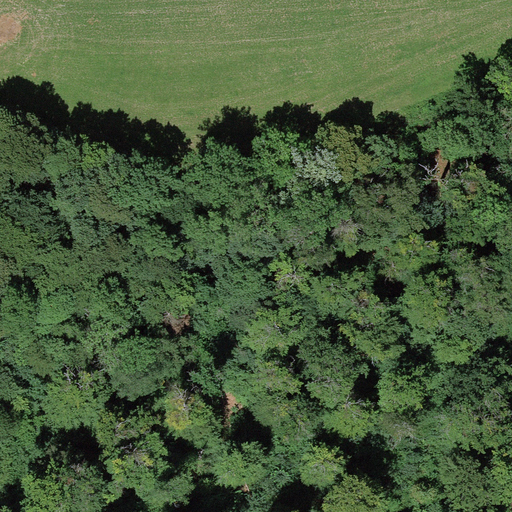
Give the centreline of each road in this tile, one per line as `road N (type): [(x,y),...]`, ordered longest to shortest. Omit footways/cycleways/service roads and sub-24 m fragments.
road 1 (track): [(511,64),(373,130),(285,158),(191,167),(71,144),(0,112)]
road 2 (track): [(23,382),(61,365),(371,367),(511,356)]
road 3 (track): [(285,158),(511,155)]
road 4 (track): [(0,494),(34,457),(36,421),(23,382),(0,373)]
